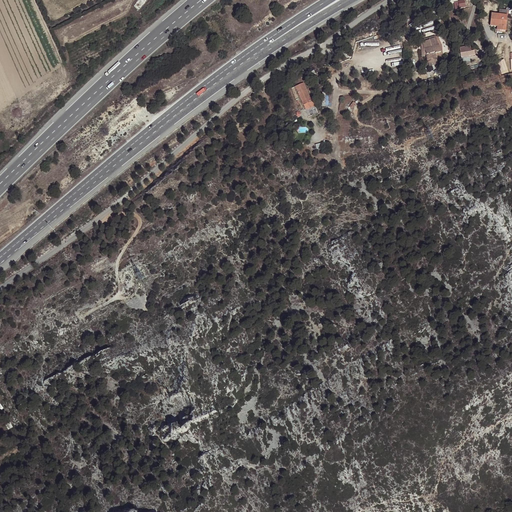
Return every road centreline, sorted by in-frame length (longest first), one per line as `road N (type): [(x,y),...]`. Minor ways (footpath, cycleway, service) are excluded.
road 1 (residential): [(0,287),(121,200),(239,95),(388,0)]
road 2 (motorway): [(43,220),(254,59),(349,0)]
road 3 (motorway): [(43,220),(210,80),(329,0)]
road 4 (motorway): [(197,3),(0,186)]
road 5 (track): [(101,216),(133,214),(140,224),(117,262),(119,295),(78,316)]
